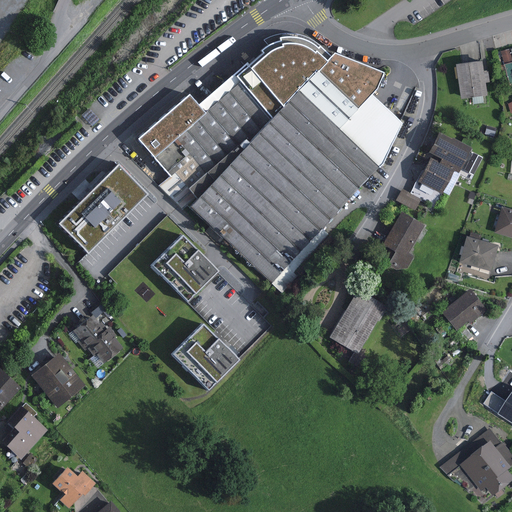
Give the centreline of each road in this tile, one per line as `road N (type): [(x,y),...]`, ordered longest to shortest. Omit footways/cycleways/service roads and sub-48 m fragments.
road 1 (primary): [(282,0),(130,116),(0,245)]
road 2 (residential): [(423,49),(430,81),(423,125),(346,261)]
road 3 (residential): [(302,0),(347,41),(386,52),(423,49)]
road 4 (residential): [(0,117),(52,57),(66,0)]
